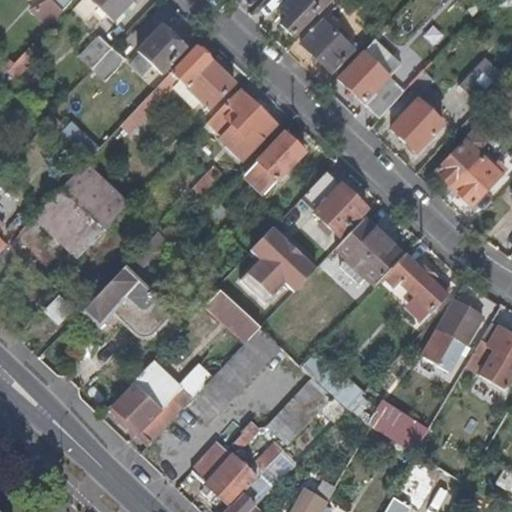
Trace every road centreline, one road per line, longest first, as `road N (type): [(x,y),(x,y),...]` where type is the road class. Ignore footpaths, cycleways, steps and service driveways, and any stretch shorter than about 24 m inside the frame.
road 1 (residential): [(188,0),(467,267),(511,292)]
road 2 (secondary): [(146,511),(0,372)]
